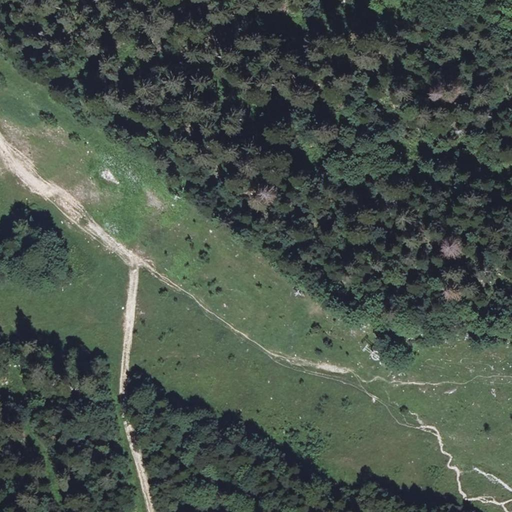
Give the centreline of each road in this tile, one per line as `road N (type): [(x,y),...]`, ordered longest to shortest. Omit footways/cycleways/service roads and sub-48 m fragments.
road 1 (track): [(129,323),(122,393),(145,511)]
road 2 (track): [(136,260),(13,163)]
